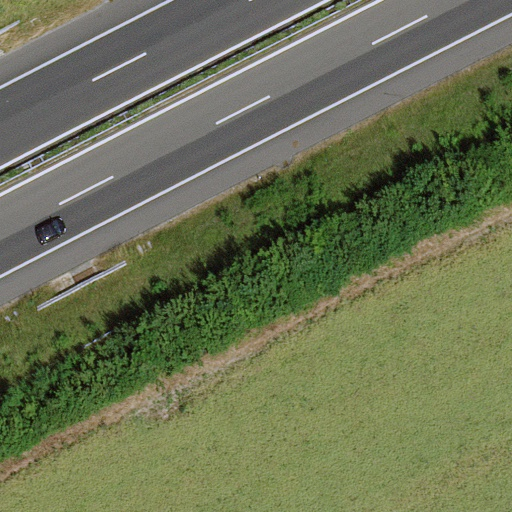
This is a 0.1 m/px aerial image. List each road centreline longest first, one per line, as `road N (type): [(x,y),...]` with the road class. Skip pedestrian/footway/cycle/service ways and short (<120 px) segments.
road 1 (motorway): [(0,242),(479,0)]
road 2 (motorway): [(260,0),(0,133)]
